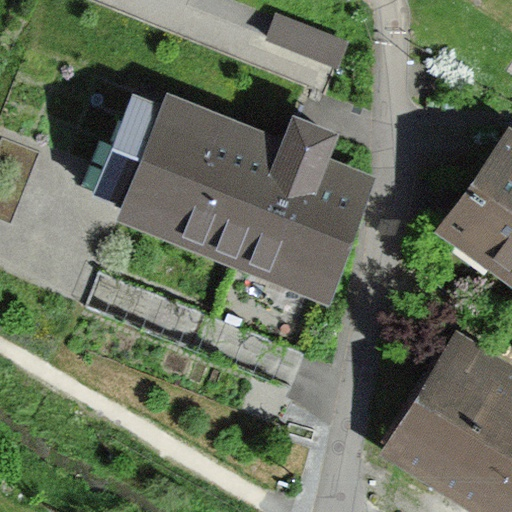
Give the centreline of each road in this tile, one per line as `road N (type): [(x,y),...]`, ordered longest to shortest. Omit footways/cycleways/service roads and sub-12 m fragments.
road 1 (residential): [(335,511),(394,124)]
road 2 (track): [(277,511),(0,348)]
